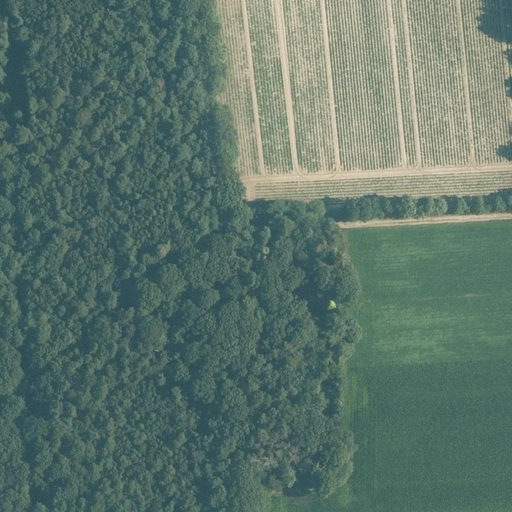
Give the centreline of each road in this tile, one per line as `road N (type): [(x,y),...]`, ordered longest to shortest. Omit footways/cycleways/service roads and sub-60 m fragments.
road 1 (track): [(256,511),(197,0)]
road 2 (track): [(31,511),(0,87)]
road 3 (track): [(0,410),(226,233),(332,229)]
